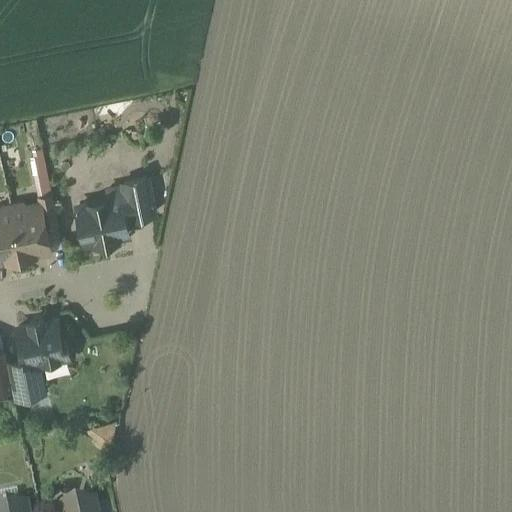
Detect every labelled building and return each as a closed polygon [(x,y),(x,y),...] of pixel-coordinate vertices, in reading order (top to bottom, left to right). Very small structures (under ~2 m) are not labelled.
[(148,178),(125,182),(128,196),(132,216),(132,217),(155,213),(148,178)] [(59,223),(53,194),(40,197),(41,203),(43,203),(47,226),(59,223)] [(128,196),(79,206),(87,243),(98,240),(99,244),(119,240),(118,236),(129,234),(126,217),(132,216),(128,196)] [(41,203),(28,206),(23,203),(12,205),(24,260),(36,257),(39,252),(52,250),(47,226),(43,203),(41,203)] [(0,260),(6,259),(11,262),(24,260),(12,205),(1,207),(0,208),(0,260)] [(58,320),(45,322),(45,319),(31,322),(32,325),(19,328),(25,359),(29,378),(41,376),(39,363),(70,357),(66,335),(61,336),(58,320)] [(5,351),(0,352),(0,389),(13,387),(8,363),(6,351),(5,351)] [(25,359),(8,363),(13,387),(15,398),(45,392),(41,376),(29,378),(25,359)]
